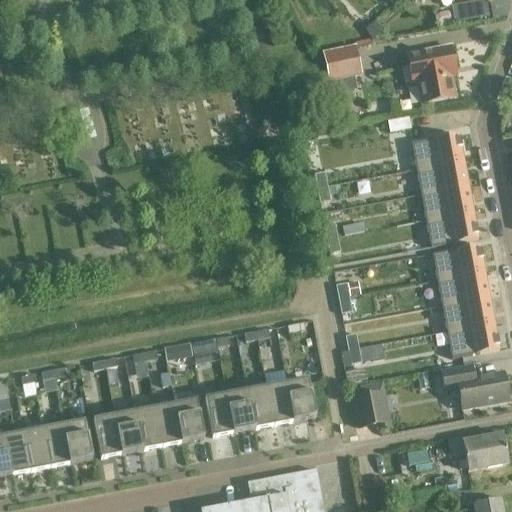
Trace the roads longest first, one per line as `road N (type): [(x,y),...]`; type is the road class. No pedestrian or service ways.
road 1 (residential): [(67,511),(511,424)]
road 2 (residential): [(511,48),(483,131),(511,278)]
